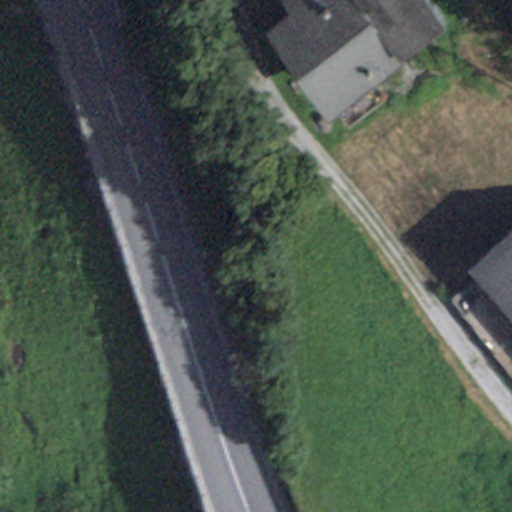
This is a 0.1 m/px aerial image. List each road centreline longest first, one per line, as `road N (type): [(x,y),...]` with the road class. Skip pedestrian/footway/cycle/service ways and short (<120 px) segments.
road 1 (secondary): [(78,0),(251,511)]
road 2 (track): [(511,413),(303,144),(234,0)]
